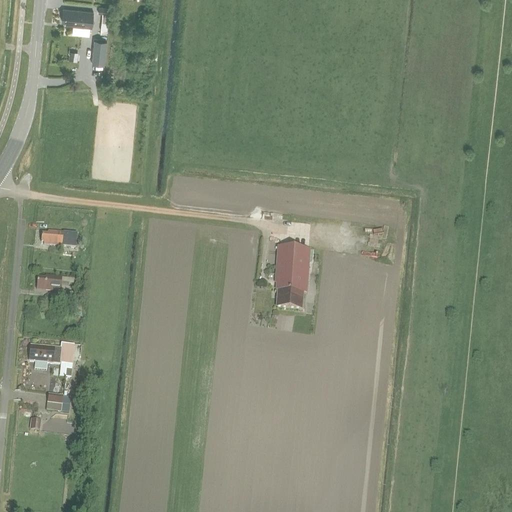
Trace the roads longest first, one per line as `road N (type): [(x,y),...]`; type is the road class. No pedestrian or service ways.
road 1 (residential): [(0,443),(21,226),(18,193),(0,188)]
road 2 (secondary): [(0,171),(27,111),(40,0)]
